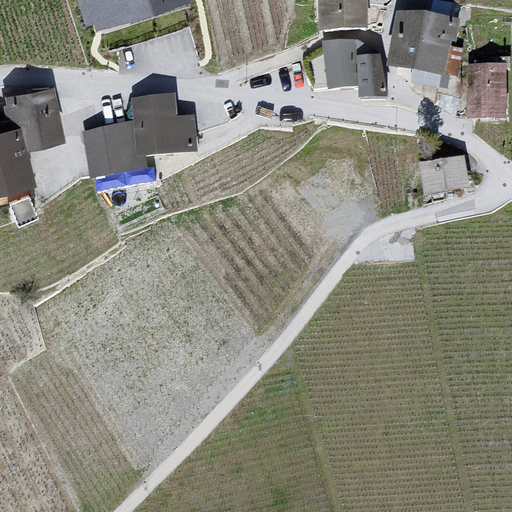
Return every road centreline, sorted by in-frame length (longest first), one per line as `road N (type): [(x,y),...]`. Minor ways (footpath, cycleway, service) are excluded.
road 1 (residential): [(0,76),(213,92),(438,122),(511,179)]
road 2 (track): [(127,511),(359,251),(396,226),(511,181)]
